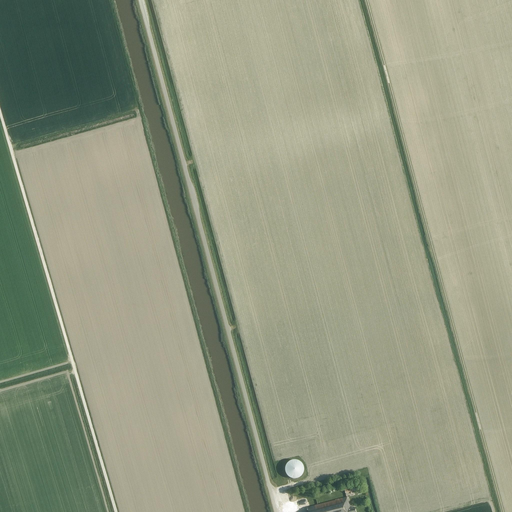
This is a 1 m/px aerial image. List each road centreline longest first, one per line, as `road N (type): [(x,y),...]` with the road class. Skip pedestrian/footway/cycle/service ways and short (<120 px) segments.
road 1 (unclassified): [(275,511),(139,0)]
road 2 (track): [(502,511),(366,0)]
road 3 (track): [(69,354),(115,511)]
